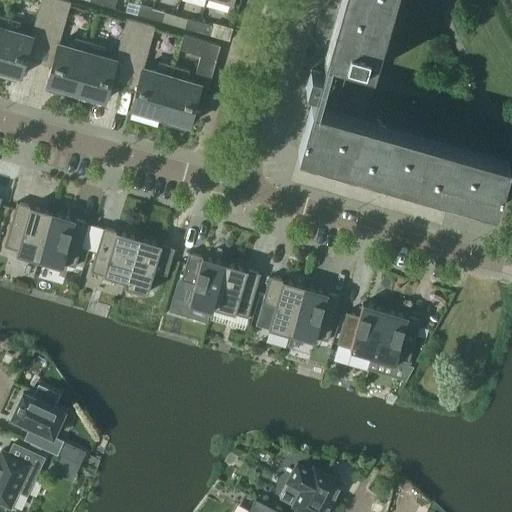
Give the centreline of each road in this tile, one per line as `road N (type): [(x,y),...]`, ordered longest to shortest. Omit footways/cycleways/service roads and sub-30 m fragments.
road 1 (residential): [(511,264),(247,192)]
road 2 (residential): [(247,192),(0,118)]
road 3 (residential): [(247,192),(298,0)]
